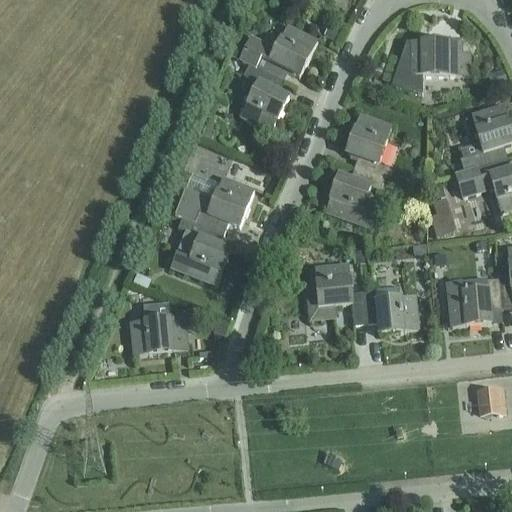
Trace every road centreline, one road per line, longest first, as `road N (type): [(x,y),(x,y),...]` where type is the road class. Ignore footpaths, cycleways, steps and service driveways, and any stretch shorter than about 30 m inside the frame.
road 1 (unknown): [(51,407),(70,386),(227,0)]
road 2 (residential): [(380,4),(351,47),(326,113),(237,349),(236,385)]
road 3 (residential): [(15,511),(51,407),(236,385)]
road 4 (residential): [(236,385),(511,357)]
road 5 (residential): [(249,507),(511,482)]
